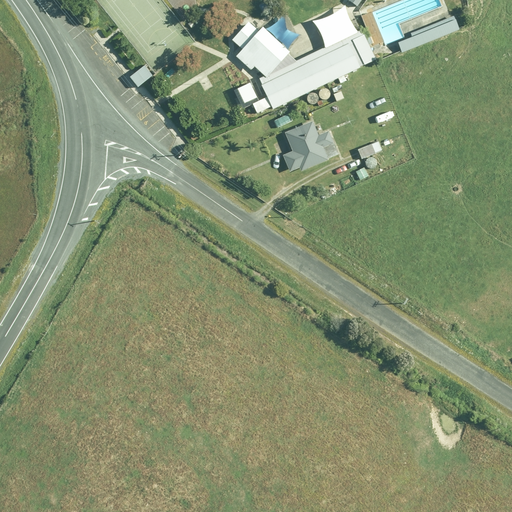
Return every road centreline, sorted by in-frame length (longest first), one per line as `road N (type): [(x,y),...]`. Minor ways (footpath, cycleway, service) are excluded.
road 1 (unclassified): [(511,399),(149,156),(78,136)]
road 2 (unclassified): [(78,136),(74,191),(57,243),(0,345)]
road 3 (unclassified): [(25,0),(62,64),(78,136)]
